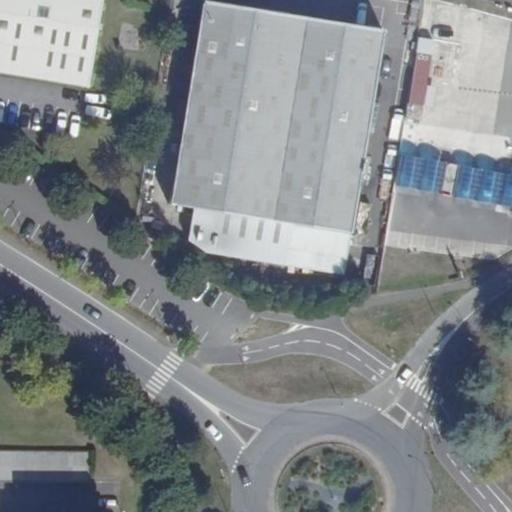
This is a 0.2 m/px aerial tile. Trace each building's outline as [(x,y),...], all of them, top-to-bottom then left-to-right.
[(99,0),(0,0),(0,75),(86,88),(99,0)] [(200,0),(168,204),(231,214),(225,248),(288,258),(343,272),(349,232),(381,29),(293,15),(200,0)] [(419,120),(428,55),(417,53),(409,103),(406,102),(404,117),(419,120)] [(445,163),(400,155),(395,184),(441,192),(445,163)] [(451,164),(445,163),(441,192),(452,194),(457,165),(451,164)] [(506,174),(457,165),(452,194),(501,202),(506,174)] [(92,452),(0,451),(0,480),(92,481),(92,452)]
